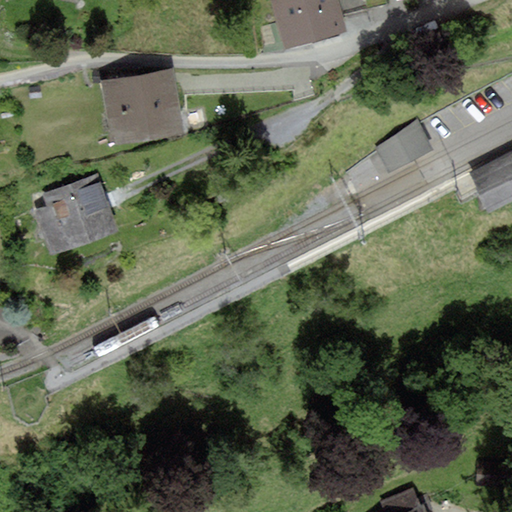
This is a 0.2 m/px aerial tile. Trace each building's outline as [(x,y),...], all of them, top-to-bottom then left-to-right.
[(273,0),(287,45),(345,28),(336,0),(273,0)] [(108,86),(118,145),(181,133),(171,75),(108,86)] [(419,120),(378,149),(391,173),(433,150),(419,120)] [(511,152),(473,172),(491,207),(511,196),(511,152)] [(40,207),(57,253),(122,229),(106,184),(40,207)] [(386,511),(425,511),(416,488),(382,502),(386,511)]
